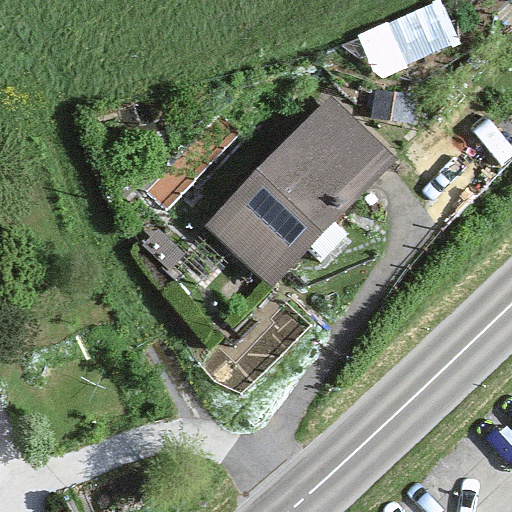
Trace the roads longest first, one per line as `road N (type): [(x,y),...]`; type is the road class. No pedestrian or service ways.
road 1 (unknown): [(0,504),(163,453),(202,449),(230,454),(300,504)]
road 2 (primary): [(511,307),(292,511)]
